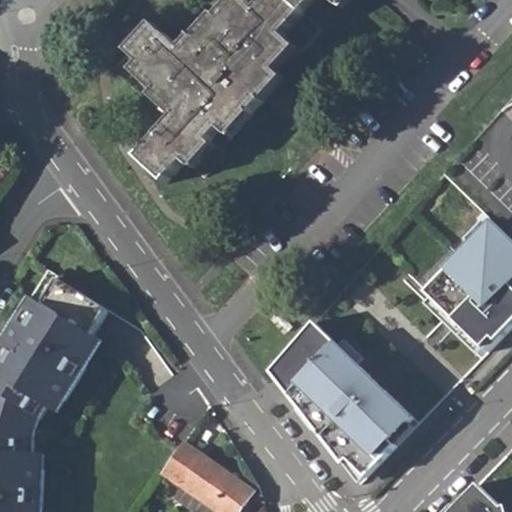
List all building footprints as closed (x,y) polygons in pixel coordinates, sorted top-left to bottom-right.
[(155,24),(115,68),(174,124),(141,159),(167,183),(188,162),(203,176),(224,154),(219,150),(264,102),(262,100),(284,77),(280,74),(347,0),(236,0),(220,18),(218,15),(197,39),(194,36),(183,50),(155,24)] [(511,239),(495,223),(427,292),(489,353),(511,329),(511,239)] [(50,273),(35,297),(44,304),(60,279),(50,273)] [(0,511),(44,511),(46,469),(35,469),(36,455),(37,428),(50,407),(57,396),(67,401),(91,364),(105,341),(95,335),(110,310),(60,279),(44,304),(35,297),(5,346),(10,349),(0,364),(0,511)] [(415,419),(316,323),(276,369),(297,388),(291,395),(346,465),(350,461),(368,478),(399,447),(393,441),(415,419)] [(0,364),(10,349),(5,346),(0,353),(0,364)] [(276,369),(273,372),(291,395),(297,388),(276,369)] [(67,401),(57,396),(50,407),(60,413),(67,401)] [(415,419),(393,441),(399,447),(420,424),(415,419)] [(243,511),(258,491),(188,442),(166,473),(186,486),(222,511),(243,511)] [(47,456),(36,455),(35,469),(46,469),(47,456)] [(350,461),(346,465),(361,485),(368,478),(350,461)] [(178,498),(197,511),(222,511),(186,486),(178,498)] [(505,511),(479,486),(453,511),(505,511)] [(144,502),(153,509),(163,496),(154,489),(144,502)]
